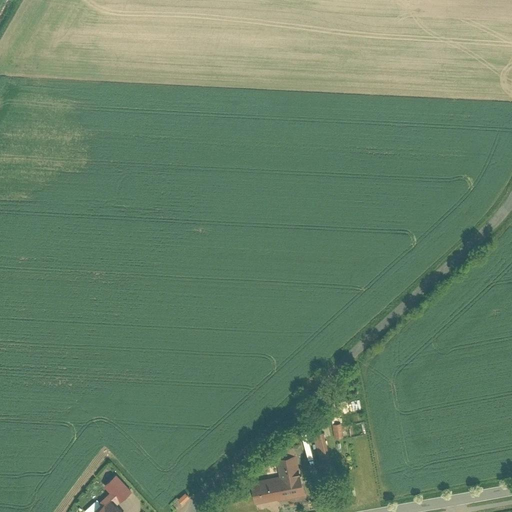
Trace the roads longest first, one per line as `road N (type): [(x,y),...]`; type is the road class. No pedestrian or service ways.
road 1 (tertiary): [(511,198),(185,511)]
road 2 (tertiary): [(511,488),(375,511)]
